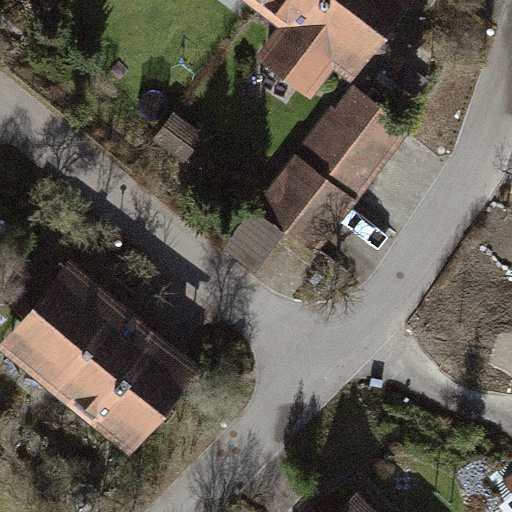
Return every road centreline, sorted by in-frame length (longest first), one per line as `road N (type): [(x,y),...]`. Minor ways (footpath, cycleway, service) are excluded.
road 1 (residential): [(329,359),(0,117)]
road 2 (residential): [(329,359),(435,239),(511,63)]
road 3 (residential): [(194,511),(329,359)]
